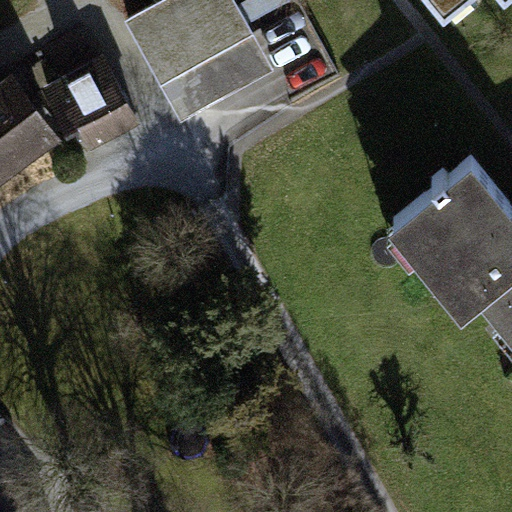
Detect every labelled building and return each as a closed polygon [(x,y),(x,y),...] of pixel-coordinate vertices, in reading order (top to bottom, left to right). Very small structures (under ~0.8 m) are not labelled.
[(233,0),(157,0),(127,17),(162,79),(250,29),(233,0)] [(250,29),(162,79),(182,115),(271,66),(250,29)] [(103,56),(48,87),(69,124),(81,118),(92,137),(135,113),(103,56)] [(13,75),(0,84),(0,164),(51,127),(13,75)] [(437,182),(403,209),(428,240),(419,248),(462,301),(481,286),(504,313),(511,307),(511,204),(472,154),(449,173),(444,167),(432,177),(437,182)]
